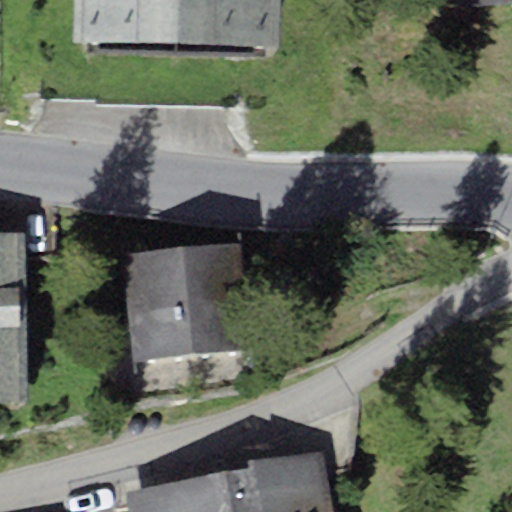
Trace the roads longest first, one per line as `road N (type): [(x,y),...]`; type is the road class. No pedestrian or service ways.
road 1 (residential): [(511,278),(216,438),(0,489)]
road 2 (residential): [(511,202),(449,194),(208,194),(0,164)]
